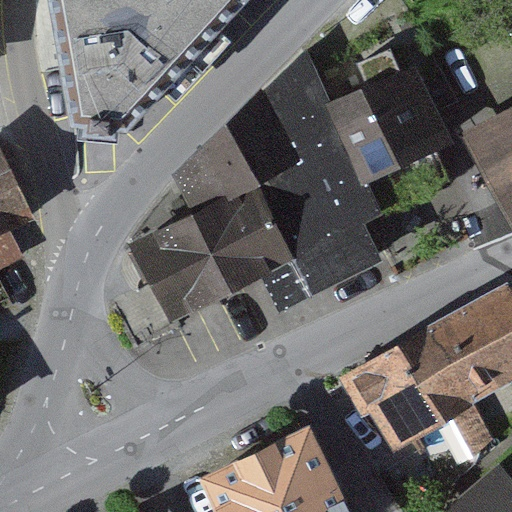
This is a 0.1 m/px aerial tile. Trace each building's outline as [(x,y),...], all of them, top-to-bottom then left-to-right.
[(41,0),(55,122),(84,140),(140,135),(245,0),(41,0)] [(263,276),(281,311),(377,262),(361,230),(387,217),(371,186),(334,116),(305,58),(192,181),(210,214),(127,257),(164,328),(263,276)] [(371,186),(443,149),(406,79),(334,116),(371,186)] [(511,111),(469,134),(511,216),(511,111)] [(0,273),(21,264),(9,237),(28,226),(0,155),(0,273)] [(511,306),(503,292),(347,383),(389,456),(511,383),(511,306)] [(345,511),(306,433),(195,487),(207,511),(345,511)] [(511,511),(511,463),(458,511),(511,511)]
